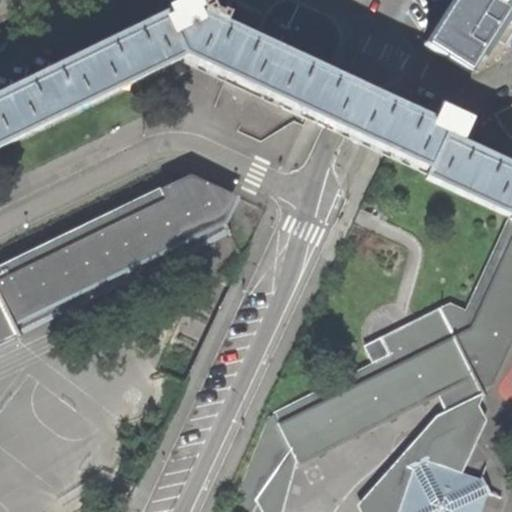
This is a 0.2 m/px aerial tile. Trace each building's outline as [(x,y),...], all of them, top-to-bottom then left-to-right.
[(0,105),(0,150),(185,61),(309,117),(327,80),(298,66),(302,58),(281,48),(259,38),(229,25),(231,19),(224,16),(222,19),(217,15),(212,7),(207,9),(202,0),(199,0),(180,9),(164,17),(168,24),(0,105)] [(229,25),(259,38),(268,17),(231,0),(224,16),(231,19),(229,25)] [(511,0),(473,0),(439,54),(462,68),(479,62),(497,35),(508,41),(511,35),(511,0)] [(298,66),(327,80),(340,51),(344,43),(342,31),(338,24),(331,17),(325,14),(317,11),(301,3),(294,1),(285,2),(277,5),(272,11),(268,17),(259,38),(281,48),(302,58),(298,66)] [(0,105),(168,24),(164,17),(0,96),(0,105)] [(366,99),(327,80),(309,117),(349,136),(370,146),(388,155),(404,121),(406,118),(388,110),(366,99)] [(423,183),(508,222),(511,214),(511,179),(455,153),(467,128),(453,121),(438,114),(429,133),(404,121),(388,155),(387,158),(426,176),(423,183)] [(0,299),(14,329),(226,228),(221,219),(231,196),(231,195),(192,177),(161,193),(165,202),(23,271),(18,262),(0,271),(0,299)] [(161,193),(18,262),(23,271),(165,202),(161,193)] [(487,405),(479,390),(488,385),(505,350),(509,353),(511,351),(506,348),(511,335),(511,214),(508,222),(509,223),(465,317),(450,310),(448,310),(404,332),(410,344),(386,356),(380,344),(364,352),(373,369),(269,421),(231,511),(254,511),(258,505),(261,511),(282,511),(296,464),(298,468),(300,467),(297,462),(330,446),(332,451),(335,450),(332,445),(365,429),(368,433),(369,432),(367,428),(400,411),(403,416),(404,415),(402,410),(435,394),(470,377),(482,402),(485,406),(487,405)] [(0,344),(18,336),(14,329),(0,299),(0,344)] [(391,338),(380,344),(386,356),(410,344),(404,332),(391,338)] [(482,402),(470,377),(435,394),(454,434),(432,446),(425,465),(412,472),(409,471),(409,472),(411,473),(398,511),(482,511),(487,499),(501,503),(501,502),(488,497),(482,484),(486,472),(484,471),(480,484),(461,478),(476,446),(467,429),(469,428),(471,426),(473,422),(473,421),(482,402)]
